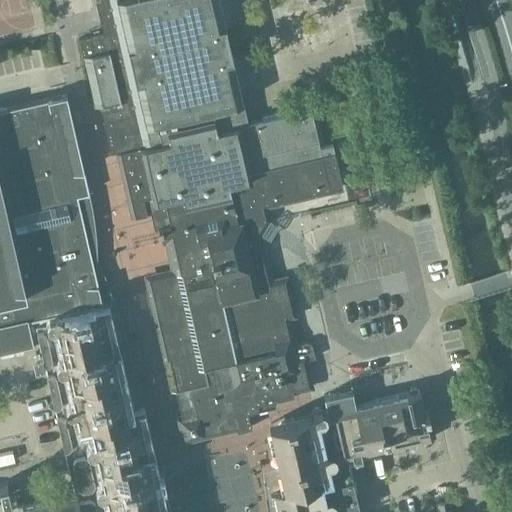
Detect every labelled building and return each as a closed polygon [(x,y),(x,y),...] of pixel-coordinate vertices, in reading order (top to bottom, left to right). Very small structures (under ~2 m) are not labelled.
[(100,34),(78,39),(94,106),(99,104),(102,119),(103,121),(110,152),(110,153),(110,154),(116,152),(127,200),(127,201),(131,217),(156,212),(159,226),(158,226),(158,228),(158,229),(159,230),(159,231),(162,243),(163,243),(169,242),(176,272),(169,274),(163,275),(162,275),(161,276),(160,276),(153,277),(151,278),(149,278),(153,294),(149,295),(153,311),(157,311),(160,326),(156,327),(160,343),(164,342),(167,357),(163,358),(171,390),(175,389),(181,416),(177,417),(183,442),(208,436),(207,432),(217,430),(218,430),(236,426),(237,431),(251,427),(250,420),(256,410),(263,408),(275,406),(279,399),(294,396),(292,388),(308,385),(302,361),(315,358),(312,345),(307,342),(306,342),(298,344),(290,345),(283,315),(291,313),(284,280),(268,284),(267,280),(264,268),(260,269),(257,254),(265,252),(262,237),(261,233),(268,221),(270,219),(266,203),(281,199),(282,203),(298,200),(297,195),(342,185),(339,171),(333,144),(332,144),(320,147),(318,140),(323,139),(319,123),(314,124),(310,104),(293,107),(294,113),(280,116),(278,111),(261,115),(263,120),(248,124),(244,105),(240,89),(257,85),(255,77),(252,65),(250,55),(249,51),(237,54),(232,55),(225,24),(230,23),(242,20),(241,17),(239,8),(237,0),(97,0),(96,0),(103,33),(100,34)] [(93,272),(73,219),(74,207),(75,195),(87,192),(89,192),(66,93),(0,108),(0,350),(41,341),(37,324),(45,322),(44,316),(92,305),(100,303),(102,302),(95,271),(93,272)] [(127,415),(133,413),(131,374),(129,357),(124,333),(112,297),(102,275),(94,261),(93,236),(91,217),(89,200),(87,192),(75,195),(74,207),(73,219),(93,272),(95,271),(102,302),(100,303),(101,308),(103,308),(110,339),(114,359),(119,379),(124,401),(127,415)] [(37,324),(41,341),(44,355),(32,357),(35,369),(46,366),(75,491),(22,503),(22,505),(13,507),(7,482),(0,484),(0,511),(170,511),(168,502),(166,494),(159,489),(155,490),(149,461),(144,442),(139,421),(137,412),(133,413),(127,415),(124,401),(119,379),(114,359),(110,339),(103,308),(101,308),(100,303),(92,305),(44,316),(45,322),(37,324)] [(358,511),(346,460),(361,457),(360,449),(401,440),(404,449),(414,447),(412,437),(427,434),(428,438),(435,436),(429,410),(424,411),(419,390),(413,387),(409,388),(406,393),(356,404),(353,393),(346,389),(323,394),(326,409),(325,409),(321,407),(312,409),(309,413),(309,414),(269,424),(278,466),(283,488),(273,490),(276,502),(277,511),(358,511)] [(283,488),(278,466),(261,469),(262,486),(262,496),(264,508),(264,511),(277,511),(276,502),(273,490),(283,488)] [(451,511),(449,499),(436,502),(438,511),(451,511)]
